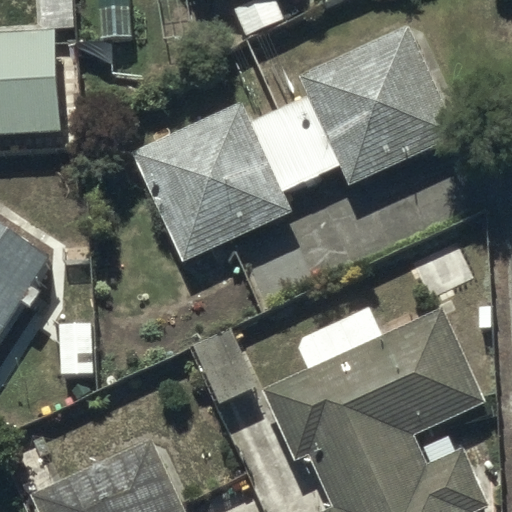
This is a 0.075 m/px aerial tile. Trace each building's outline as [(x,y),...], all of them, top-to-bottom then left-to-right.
[(133,162),(183,270),(290,221),(281,201),(319,183),(321,188),(343,178),(350,194),(459,143),(409,35),(300,85),(308,103),(249,130),(240,112),(133,162)] [(0,44),(0,144),(59,142),(55,42),(0,44)] [(0,347),(21,314),(30,319),(41,302),(32,297),(52,266),(0,233),(0,347)] [(404,266),(424,307),(475,282),(455,242),(404,266)] [(487,511),(463,459),(429,474),(416,445),(485,413),(442,317),(383,344),(371,317),(297,350),(310,379),(264,400),(296,469),(308,464),(329,511),(487,511)] [(178,511),(149,449),(31,504),(34,511),(178,511)]
